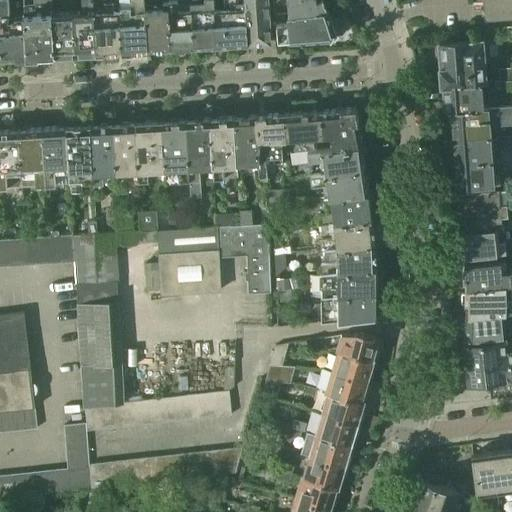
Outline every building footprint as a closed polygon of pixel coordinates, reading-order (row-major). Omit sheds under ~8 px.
[(10,0),(0,0),(0,8),(3,57),(28,56),(25,17),(10,18),(10,12),(11,12),(10,0)] [(25,17),(28,56),(55,54),(53,13),(52,0),(35,0),(36,15),(25,16),(25,17)] [(53,13),(55,54),(98,52),(94,0),(83,0),(84,11),(53,13)] [(94,0),(98,52),(123,50),(121,9),(115,9),(115,2),(106,2),(105,0),(94,0)] [(147,53),(146,49),(148,48),(146,8),(145,0),(120,0),(121,9),(123,50),(135,49),(135,54),(147,53)] [(145,0),(146,8),(148,48),(172,47),(169,1),(164,1),(164,7),(152,8),(151,0),(145,0)] [(168,0),(169,1),(172,47),(195,45),(192,0),(168,0)] [(192,0),(195,45),(217,44),(214,0),(192,0)] [(248,43),(245,7),(239,7),(238,0),(223,0),(226,44),(248,43)] [(244,0),(245,7),(248,43),(272,41),(269,0),(244,0)] [(291,0),(292,13),(329,10),(325,0),(275,0),(276,2),(287,1),(287,0),(291,0)] [(511,0),(485,0),(486,16),(511,13),(511,0)] [(328,41),(330,38),(332,37),(337,32),(336,29),(339,26),(336,18),(332,17),(329,10),(292,13),(286,14),(286,24),(278,24),(280,41),(321,38),(323,41),(328,41)] [(511,26),(489,28),(490,36),(511,34),(511,26)] [(441,84),(444,84),(482,82),(487,81),(484,36),(439,40),(441,65),(440,65),(441,84)] [(511,68),(501,69),(502,80),(511,79),(511,68)] [(511,79),(502,80),(495,81),(496,85),(489,92),(490,106),(511,104),(511,102),(511,93),(511,92),(511,79)] [(482,82),(444,84),(447,110),(452,110),(484,106),(484,97),(482,82)] [(452,110),(454,136),(491,133),(491,124),(511,121),(511,104),(490,106),(484,106),(452,110)] [(356,106),(321,109),(322,128),(321,129),(321,134),(332,134),(334,147),(364,143),(356,106)] [(285,111),(287,137),(297,136),(298,147),(320,145),(319,134),(321,134),(321,129),(322,128),(321,109),(285,111)] [(287,137),(285,111),(282,112),(257,113),(260,159),(261,174),(261,181),(270,180),(269,173),(268,155),(284,154),(283,137),(287,137)] [(260,159),(257,113),(236,115),(239,161),(260,159)] [(236,115),(212,116),(214,165),(215,179),(224,179),(224,168),(240,167),(239,161),(236,115)] [(202,165),(214,165),(212,116),(188,118),(191,166),(192,181),(193,198),(203,197),(202,180),(202,165)] [(191,166),(188,118),(163,119),(166,167),(167,182),(179,181),(192,181),(191,166)] [(149,169),(166,167),(163,119),(137,121),(141,182),(149,181),(149,169)] [(141,182),(137,121),(115,122),(118,170),(118,183),(128,183),(141,182)] [(105,171),(118,170),(115,122),(92,124),(95,173),(95,181),(96,185),(106,184),(105,171)] [(95,173),(92,124),(68,125),(71,183),(72,193),(83,192),(82,182),(95,181),(95,173)] [(71,183),(68,125),(44,127),(48,184),(57,183),(71,183)] [(48,184),(44,127),(20,129),(24,186),(37,185),(48,184)] [(24,186),(20,129),(0,129),(0,178),(1,187),(10,187),(24,186)] [(491,133),(454,136),(458,188),(496,183),(493,150),(511,148),(511,136),(499,135),(492,135),(491,133)] [(367,167),(364,143),(334,147),(291,151),(293,162),(326,158),(327,171),(367,167)] [(331,195),(370,191),(367,167),(327,171),(312,173),(313,183),(329,182),(331,195)] [(299,200),(298,187),(286,188),(286,200),(299,200)] [(269,202),(285,201),(285,189),(269,190),(269,202)] [(462,232),(499,228),(504,227),(503,216),(508,216),(507,203),(501,204),(500,189),(457,194),(459,211),(461,210),(462,232)] [(334,212),(372,208),(370,191),(331,195),(328,195),(329,202),(333,202),(334,212)] [(337,231),(337,237),(375,233),(372,208),(334,212),(318,214),(319,224),(321,223),(322,232),(337,231)] [(253,209),(241,210),(242,224),(253,224),(253,209)] [(141,230),(158,229),(157,210),(139,210),(141,230)] [(181,210),(169,211),(170,225),(182,225),(181,210)] [(134,211),(116,212),(117,227),(135,226),(134,211)] [(233,212),(216,213),(217,226),(234,225),(233,212)] [(99,232),(98,220),(89,221),(90,232),(99,232)] [(222,290),(220,256),(248,254),(249,271),(246,271),(246,279),(249,279),(250,292),(272,291),(268,223),(253,224),(242,224),(234,225),(217,226),(158,229),(162,293),(222,290)] [(506,241),(511,239),(511,226),(504,227),(499,228),(462,232),(464,256),(507,252),(506,241)] [(90,232),(75,233),(76,252),(118,250),(117,243),(123,243),(122,231),(99,232),(90,232)] [(77,260),(76,252),(75,233),(63,234),(65,260),(77,260)] [(337,253),(338,262),(377,257),(377,242),(375,233),(337,237),(321,239),(321,250),(331,248),(332,253),(337,253)] [(60,234),(52,235),(54,261),(65,260),(63,234),(60,234)] [(31,262),(42,261),(41,235),(32,236),(30,236),(31,262)] [(42,261),(54,261),(52,235),(41,235),(42,261)] [(31,262),(30,236),(27,236),(18,237),(20,263),(31,262)] [(20,263),(18,237),(7,238),(9,263),(20,263)] [(7,238),(0,238),(0,263),(9,263),(7,238)] [(291,253),(291,246),(275,247),(276,254),(291,253)] [(322,287),(337,285),(378,280),(378,266),(377,257),(338,262),(322,264),(323,274),(322,274),(322,287)] [(77,263),(79,302),(120,300),(118,260),(77,263)] [(465,288),(507,284),(511,283),(511,268),(503,270),(502,260),(464,265),(465,288)] [(279,290),(300,288),(299,277),(278,279),(279,290)] [(378,315),(378,280),(337,285),(322,287),(322,322),(378,315)] [(507,284),(465,288),(466,316),(511,311),(511,298),(507,299),(507,284)] [(0,314),(0,371),(33,367),(27,311),(0,314)] [(511,333),(511,311),(466,316),(466,339),(511,333)] [(340,348),(373,357),(379,337),(360,331),(342,334),(338,349),(339,349),(340,348)] [(511,374),(511,350),(507,351),(505,338),(465,343),(470,377),(477,382),(505,378),(505,375),(511,374)] [(283,365),(289,343),(276,345),(271,364),(283,365)] [(374,358),(373,357),(340,348),(339,349),(333,370),(370,381),(374,369),(371,368),(374,358)] [(283,365),(271,364),(267,378),(282,381),(292,382),(297,366),(283,365)] [(0,411),(38,407),(33,367),(0,371),(0,411)] [(327,391),(329,392),(364,402),(365,401),(362,400),(365,390),(367,390),(370,381),(333,370),(327,391)] [(262,394),(277,398),(282,381),(267,378),(262,394)] [(87,382),(88,404),(99,403),(110,402),(122,401),(126,400),(125,380),(87,382)] [(217,391),(219,416),(232,415),(230,390),(217,391)] [(205,393),(208,417),(219,416),(217,391),(205,393)] [(329,392),(323,412),(360,423),(364,413),(361,412),(364,402),(329,392)] [(193,394),(196,418),(208,417),(205,393),(193,394)] [(181,395),(184,420),(196,418),(193,394),(181,395)] [(169,396),(171,421),(184,420),(181,395),(169,396)] [(158,397),(160,422),(171,421),(169,396),(158,397)] [(145,398),(147,423),(160,422),(158,397),(145,398)] [(133,400),(136,424),(147,423),(145,398),(133,400)] [(122,401),(124,426),(136,424),(133,400),(130,400),(126,400),(122,401)] [(110,402),(112,427),(124,426),(122,401),(110,402)] [(99,403),(102,428),(112,427),(110,402),(99,403)] [(88,404),(90,421),(91,429),(102,428),(99,403),(88,404)] [(94,463),(91,429),(90,421),(66,423),(71,466),(0,473),(0,432),(41,427),(38,407),(0,411),(0,497),(97,487),(94,463)] [(323,412),(317,433),(352,443),(355,433),(357,434),(360,423),(323,412)] [(293,426),(305,430),(307,422),(296,419),(293,426)] [(305,430),(293,426),(291,434),(303,438),(305,430)] [(310,455),(347,465),(351,455),(349,454),(352,443),(317,433),(310,455)] [(236,472),(243,447),(223,449),(225,473),(236,472)] [(477,489),(511,484),(511,448),(473,453),(477,489)] [(225,473),(223,449),(211,450),(213,474),(225,473)] [(211,450),(199,452),(201,475),(213,474),(211,450)] [(201,475),(199,452),(187,453),(189,477),(201,475)] [(187,453),(175,454),(177,478),(189,477),(187,453)] [(177,478),(175,454),(163,455),(166,479),(177,478)] [(163,455),(151,457),(153,481),(166,479),(163,455)] [(310,455),(304,475),(339,486),(342,476),(344,476),(347,465),(310,455)] [(153,481),(151,457),(139,458),(141,482),(153,481)] [(139,458),(127,459),(130,483),(141,482),(139,458)] [(130,483),(127,459),(115,461),(118,485),(130,483)] [(115,461),(106,462),(108,486),(118,485),(115,461)] [(281,468),(293,472),(295,464),(283,461),(281,468)] [(106,462),(94,463),(97,487),(108,486),(106,462)] [(293,472),(281,468),(278,476),(290,480),(293,472)] [(429,473),(427,480),(440,484),(443,477),(429,473)] [(303,475),(296,496),(333,507),(336,496),(334,496),(337,486),(339,486),(304,475),(303,475)] [(452,511),(460,491),(440,484),(427,480),(415,511),(452,511)] [(222,484),(213,483),(211,504),(220,505),(222,484)] [(296,496),(291,511),(331,511),(333,507),(296,496)]
